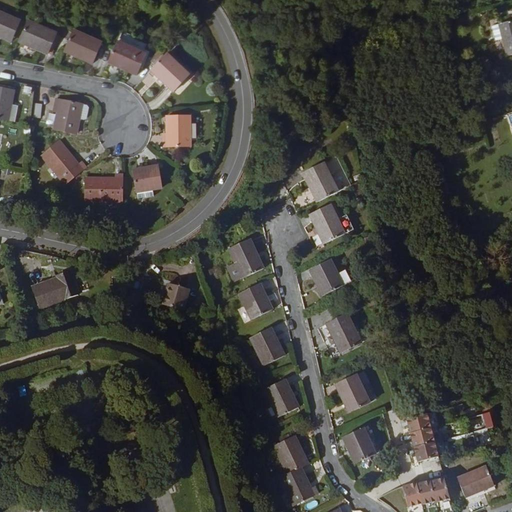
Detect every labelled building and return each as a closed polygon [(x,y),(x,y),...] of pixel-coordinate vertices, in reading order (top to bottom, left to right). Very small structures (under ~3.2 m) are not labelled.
[(20,20),(0,11),(0,36),(12,42),(20,20)] [(28,21),(20,43),(48,54),(56,33),(28,21)] [(511,22),(500,25),(503,39),(508,58),(511,56),(511,22)] [(497,40),(503,39),(500,25),(494,27),(497,40)] [(102,42),(73,30),(65,52),(93,63),(102,42)] [(147,53),(119,41),(110,62),(139,74),(147,53)] [(158,51),(150,60),(155,64),(163,55),(158,51)] [(189,74),(166,54),(152,70),(175,90),(189,74)] [(0,118),(8,120),(13,90),(0,87),(0,118)] [(79,118),(82,104),(82,103),(56,99),(55,106),(59,107),(58,112),(55,130),(77,134),(79,118)] [(88,105),(82,104),(79,118),(85,119),(88,117),(89,107),(88,105)] [(190,116),(167,116),(167,140),(163,140),(163,147),(190,147),(190,116)] [(42,156),(66,184),(87,167),(83,162),(80,164),(60,141),(42,156)] [(302,168),(317,197),(338,187),(323,157),(302,168)] [(159,166),(133,169),(136,192),(162,188),(159,166)] [(86,201),(123,202),(124,174),(116,174),(116,178),(86,177),(86,201)] [(183,178),(176,185),(183,192),(190,185),(183,178)] [(330,199),(309,210),(323,238),(345,227),(330,199)] [(263,264),(248,235),(228,246),(242,275),(263,264)] [(331,254),(310,265),(323,290),(344,279),(331,254)] [(56,277),(56,280),(30,284),(34,306),(73,300),(69,275),(56,277)] [(273,302),(261,280),(241,291),(253,313),(273,302)] [(162,302),(183,309),(189,288),(169,281),(162,302)] [(362,338),(348,309),(328,319),(342,348),(362,338)] [(288,353),(273,324),(252,335),(267,364),(288,353)] [(357,371),(337,381),(352,409),(372,398),(357,371)] [(287,377),(266,387),(280,415),(301,405),(287,377)] [(418,458),(439,452),(430,418),(428,409),(406,415),(418,458)] [(369,423),(348,433),(362,461),(383,452),(369,423)] [(292,471),(305,465),(312,461),(299,433),(279,442),(292,471)] [(113,464),(106,468),(109,473),(116,469),(113,464)] [(315,487),(305,465),(292,471),(284,474),(297,503),(321,492),(319,485),(315,487)] [(463,495),(493,486),(486,466),(457,475),(463,495)] [(435,496),(436,497),(450,493),(445,473),(432,477),(431,476),(418,480),(417,478),(403,482),(409,502),(421,499),(422,500),(435,496)] [(171,511),(175,511),(171,495),(148,501),(147,496),(140,498),(143,511),(171,511)]
